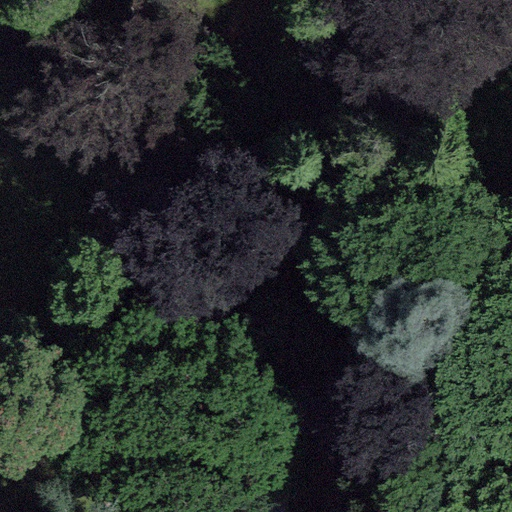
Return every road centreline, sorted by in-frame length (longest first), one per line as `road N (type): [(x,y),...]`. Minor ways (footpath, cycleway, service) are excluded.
road 1 (track): [(340,0),(319,309)]
road 2 (track): [(319,309),(305,377),(253,474)]
